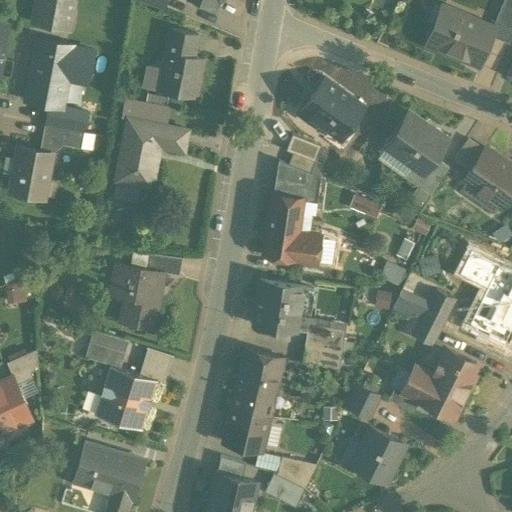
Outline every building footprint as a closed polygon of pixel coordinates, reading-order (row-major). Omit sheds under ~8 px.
[(72,0),(35,0),(32,20),(67,27),(72,0)] [(511,29),(511,0),(501,0),(492,25),(495,26),(491,35),(507,42),(511,32),(511,29)] [(492,25),(445,6),(438,24),(433,21),(424,42),(479,64),(491,35),(495,26),(492,25)] [(195,32),(171,27),(164,68),(159,67),(155,87),(193,95),(201,56),(185,53),(186,44),(193,46),(195,32)] [(72,43),(36,36),(25,99),(46,103),(60,106),(61,104),(67,70),(88,74),(92,49),(72,45),(72,43)] [(362,104),(323,77),(300,110),(339,137),(362,104)] [(86,109),(61,104),(60,106),(46,103),(42,122),(43,122),(82,130),(86,109)] [(447,138),(406,110),(383,144),(411,163),(423,172),(435,155),(447,138)] [(186,127),(124,115),(117,153),(119,153),(115,178),(150,184),(158,143),(182,148),(186,127)] [(82,130),(43,122),(40,139),(79,146),(82,130)] [(320,142),(291,131),(285,148),(292,151),(314,159),(320,142)] [(466,137),(452,157),(468,168),(482,148),(466,137)] [(51,151),(16,144),(7,189),(43,196),(51,151)] [(494,153),(483,146),(482,148),(468,168),(461,179),(471,186),(471,187),(488,199),(489,198),(500,206),(511,188),(511,165),(511,164),(494,152),(494,153)] [(314,159),(292,151),(288,162),(309,171),(314,159)] [(435,155),(423,172),(411,163),(403,175),(428,193),(447,164),(435,155)] [(288,162),(277,158),(272,193),(301,197),(303,183),(317,185),(319,175),(309,171),(288,162)] [(301,197),(272,193),(266,229),(268,230),(295,234),(295,231),(301,197)] [(295,234),(268,230),(265,247),(263,249),(263,252),(264,254),(269,255),(271,253),(314,260),(318,235),(295,231),(295,234)] [(486,281),(511,293),(511,268),(469,247),(458,271),(485,284),(486,281)] [(181,256),(146,251),(143,266),(162,270),(178,273),(181,256)] [(388,260),(382,275),(399,282),(405,267),(388,260)] [(143,266),(115,261),(111,283),(126,286),(119,320),(151,327),(162,270),(143,266)] [(301,283),(260,278),(254,325),(295,330),(301,283)] [(485,284),(467,320),(500,337),(511,313),(511,293),(486,281),(485,284)] [(434,285),(418,319),(438,329),(454,295),(434,285)] [(83,312),(87,294),(66,289),(61,307),(83,312)] [(418,319),(411,316),(405,329),(431,342),(438,329),(418,319)] [(331,327),(327,330),(306,327),(303,344),(340,350),(344,327),(331,324),(331,327)] [(120,349),(88,339),(83,355),(108,362),(115,364),(120,349)] [(340,350),(303,344),(301,360),(337,366),(340,350)] [(172,353),(145,345),(145,346),(146,347),(138,372),(156,378),(164,380),(164,378),(163,378),(171,354),(171,355),(172,353)] [(474,361),(444,345),(428,376),(425,383),(461,401),(470,383),(465,380),(474,361)] [(35,347),(5,360),(11,374),(12,377),(37,366),(35,347)] [(281,356),(244,347),(230,406),(231,406),(261,413),(262,413),(268,388),(273,389),(281,356)] [(115,364),(108,362),(108,364),(109,364),(103,383),(102,382),(101,384),(102,384),(100,391),(99,391),(99,392),(100,393),(94,411),(93,411),(93,412),(141,427),(141,426),(140,426),(146,407),(147,407),(147,406),(146,405),(148,398),(150,399),(150,397),(149,397),(155,379),(156,379),(156,378),(138,372),(115,364)] [(461,401),(425,383),(428,376),(411,367),(400,389),(418,398),(417,398),(454,417),(461,401)] [(12,377),(11,374),(0,379),(0,418),(4,427),(30,416),(12,377)] [(376,395),(355,385),(345,406),(366,416),(376,395)] [(261,413),(231,406),(230,406),(228,416),(229,423),(225,441),(259,449),(267,414),(262,413),(261,413)] [(402,444),(365,426),(346,464),(384,482),(402,444)] [(141,458),(81,440),(70,478),(108,490),(128,495),(130,496),(141,458)] [(315,462),(280,453),(275,471),(304,485),(315,462)] [(255,480),(215,471),(215,472),(206,511),(252,511),(255,498),(251,497),(255,481),(255,480)] [(304,485),(275,471),(269,484),(298,498),(304,486),(304,485)] [(123,511),(128,495),(108,490),(101,511),(123,511)]
